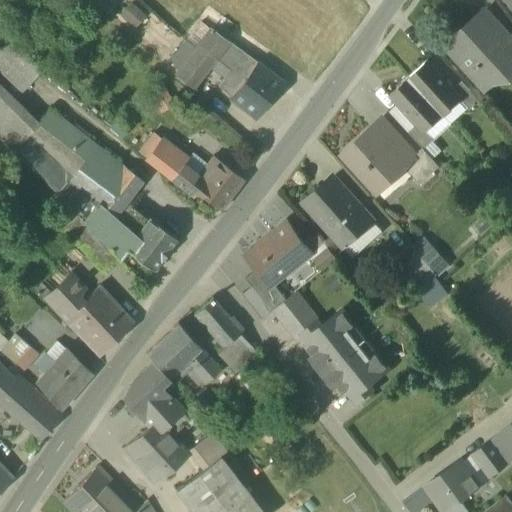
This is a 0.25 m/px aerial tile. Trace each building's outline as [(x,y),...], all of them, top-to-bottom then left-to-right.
[(511,0),(499,0),(511,15),(511,0)] [(130,2),(118,17),(134,30),(146,16),(130,2)] [(485,10),(478,16),(500,40),(507,35),(485,10)] [(446,46),(480,84),(500,66),(503,69),(511,61),(511,40),(507,35),(500,40),(478,16),(446,46)] [(176,75),(192,90),(218,57),(228,43),(211,30),(176,75)] [(0,33),(0,69),(20,48),(2,31),(0,33)] [(233,69),(246,79),(256,65),(228,43),(218,57),(233,69)] [(41,67),(20,48),(0,69),(0,73),(19,91),(41,67)] [(427,61),(408,77),(442,115),(460,99),(460,98),(452,89),(427,61)] [(230,100),(253,118),(280,83),(256,65),(246,79),(232,97),(230,100)] [(483,87),(503,69),(500,66),(480,84),(483,87)] [(219,88),(232,97),(246,79),(233,69),(219,88)] [(425,130),(442,115),(408,77),(390,94),(398,103),(416,122),(424,131),(425,130)] [(460,99),(468,108),(478,98),(462,80),(452,89),(460,98),(460,99)] [(162,86),(147,96),(160,115),(174,105),(162,86)] [(31,128),(0,98),(0,138),(40,178),(59,155),(31,128)] [(442,115),(450,123),(468,108),(460,99),(442,115)] [(389,111),(407,130),(416,122),(398,103),(389,111)] [(46,108),(31,128),(59,155),(76,132),(46,108)] [(425,130),(433,139),(434,141),(451,125),(450,123),(442,115),(425,130)] [(381,120),(371,130),(386,146),(396,137),(381,120)] [(407,130),(423,148),(432,140),(433,139),(425,130),(424,131),(416,122),(407,130)] [(344,154),(377,190),(388,180),(383,175),(398,161),(403,166),(414,156),(396,137),(386,146),(371,130),(344,154)] [(140,181),(76,132),(59,155),(40,178),(77,216),(103,242),(116,226),(110,220),(140,181)] [(146,161),(170,179),(182,164),(183,164),(187,159),(162,140),(146,161)] [(441,151),(432,140),(423,148),(432,159),(441,151)] [(414,156),(429,173),(438,165),(432,159),(423,148),(414,156)] [(414,156),(403,166),(410,174),(418,183),(429,173),(414,156)] [(206,178),(204,181),(195,193),(196,194),(218,210),(242,179),(213,157),(203,171),(201,174),(206,178)] [(203,171),(187,159),(183,164),(204,181),(206,178),(201,174),(203,171)] [(383,175),(388,180),(403,166),(398,161),(383,175)] [(193,197),(196,194),(195,193),(204,181),(183,164),(182,164),(170,179),(193,197)] [(388,180),(377,190),(384,198),(410,174),(403,166),(388,180)] [(304,203),(342,245),(370,219),(335,180),(322,192),(319,189),(304,203)] [(63,229),(102,270),(117,256),(103,242),(77,216),(63,229)] [(126,250),(153,270),(176,240),(148,219),(133,240),(116,226),(103,242),(117,256),(119,259),(126,250)] [(380,230),(370,219),(342,245),(352,256),(380,230)] [(254,271),(268,288),(268,287),(312,253),(311,252),(301,240),(286,221),(243,256),(254,271)] [(313,231),(301,240),(311,252),(323,242),(313,231)] [(418,253),(435,273),(446,263),(422,235),(411,245),(418,253)] [(326,245),(311,257),(320,269),(336,256),(326,245)] [(397,271),(415,291),(437,274),(435,273),(418,253),(397,271)] [(249,287),(270,312),(275,309),(282,303),(268,287),(268,288),(254,271),(243,279),(249,287)] [(336,271),(322,281),(331,292),(344,282),(336,271)] [(44,300),(64,321),(84,302),(64,281),(44,300)] [(98,287),(84,302),(64,321),(98,357),(132,323),(98,287)] [(270,312),(249,287),(240,294),(261,320),(270,312)] [(275,309),(297,337),(303,333),(317,322),(295,293),(282,303),(275,309)] [(225,363),(228,360),(244,347),(235,336),(242,330),(230,317),(228,319),(211,300),(193,315),(222,348),(216,353),(225,363)] [(348,390),(356,400),(371,389),(366,384),(386,369),(374,353),(368,357),(348,331),(353,327),(341,312),(321,327),(317,322),(303,333),(311,343),(308,345),(316,355),(313,358),(334,385),(337,383),(345,393),(348,390)] [(153,362),(172,384),(189,369),(201,382),(217,368),(177,324),(165,336),(145,354),(153,362)] [(0,350),(0,351),(15,365),(29,348),(14,335),(7,343),(0,350)] [(56,342),(45,354),(53,362),(64,349),(56,342)] [(252,355),(244,347),(228,360),(236,369),(252,355)] [(15,364),(23,371),(38,355),(29,348),(15,364)] [(66,348),(64,349),(53,362),(43,374),(35,384),(60,410),(91,374),(66,348)] [(43,374),(53,362),(45,354),(44,353),(33,365),(43,374)] [(122,449),(153,484),(189,455),(186,452),(171,435),(188,420),(163,392),(172,384),(153,362),(141,372),(146,377),(122,398),(128,404),(137,413),(148,426),(122,449)] [(0,391),(12,379),(0,367),(0,391)] [(15,375),(12,379),(0,391),(0,401),(42,438),(61,415),(62,415),(58,411),(57,412),(15,375)] [(191,397),(211,420),(220,413),(201,391),(191,397)] [(137,413),(128,404),(122,409),(131,418),(137,413)] [(460,459),(424,485),(443,511),(444,511),(461,500),(480,486),(479,485),(511,459),(511,430),(511,429),(497,439),(495,437),(470,456),(473,459),(465,465),(460,459)] [(218,457),(219,458),(225,453),(210,433),(191,447),(206,466),(218,457)] [(189,455),(201,470),(206,466),(191,447),(186,452),(189,455)] [(238,469),(225,453),(219,458),(231,474),(238,469)] [(260,511),(231,474),(219,458),(218,457),(206,466),(201,470),(175,491),(190,511),(260,511)] [(0,490),(12,479),(0,465),(0,490)] [(63,501),(73,511),(136,511),(138,511),(137,510),(96,467),(63,501)] [(511,511),(511,506),(505,497),(484,511),(511,511)] [(469,511),(461,500),(444,511),(469,511)] [(153,511),(146,501),(137,510),(138,511),(136,511),(153,511)]
